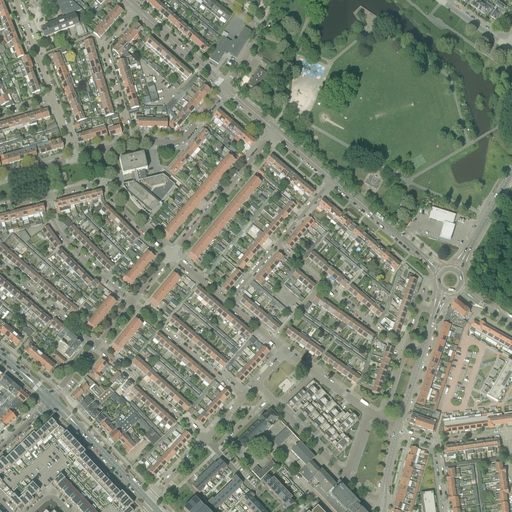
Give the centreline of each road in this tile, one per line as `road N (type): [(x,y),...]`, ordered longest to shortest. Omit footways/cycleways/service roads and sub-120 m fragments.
road 1 (residential): [(276,246),(405,346)]
road 2 (residential): [(171,256),(274,130)]
road 3 (residential): [(130,302),(243,398)]
road 4 (residential): [(130,142),(105,50),(136,9)]
road 5 (residential): [(94,345),(205,439)]
road 6 (tertiary): [(440,273),(332,179)]
road 7 (residential): [(130,302),(65,240),(47,196)]
road 8 (residential): [(0,265),(94,345)]
road 9 (residential): [(130,142),(181,141),(225,88)]
